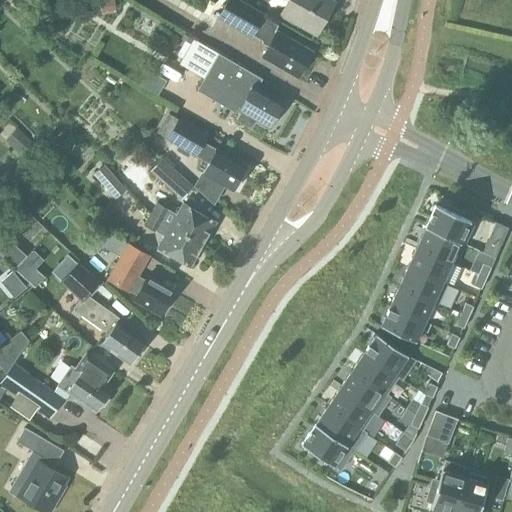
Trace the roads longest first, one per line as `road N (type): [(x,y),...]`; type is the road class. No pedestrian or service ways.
road 1 (tertiary): [(116,511),(259,262)]
road 2 (tertiary): [(259,262),(318,213),(363,126)]
road 3 (tertiary): [(332,113),(259,262)]
road 4 (residential): [(363,126),(511,194)]
road 5 (tertiary): [(363,126),(402,0)]
road 6 (tertiary): [(375,0),(332,113)]
